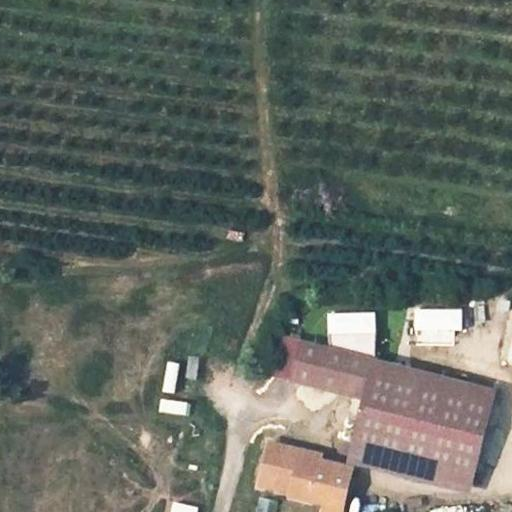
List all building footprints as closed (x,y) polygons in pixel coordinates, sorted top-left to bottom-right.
[(414,308),(414,329),(462,329),(462,308),(414,308)] [(375,333),(375,312),(328,311),(328,332),(375,333)] [(297,350),(287,383),(316,391),(325,358),(297,350)] [(350,449),(476,484),(496,418),(371,383),(373,371),(325,358),(316,391),(363,404),(350,449)] [(206,442),(206,450),(216,449),(216,442),(206,442)] [(259,444),(249,482),(247,488),(283,498),(282,502),(313,511),(332,511),(343,473),(294,459),(295,454),(259,444)] [(350,449),(346,466),(471,501),(476,484),(350,449)] [(313,511),(282,502),(278,511),(313,511)]
